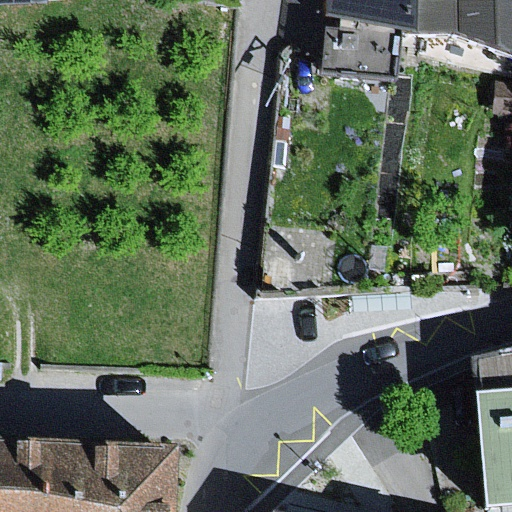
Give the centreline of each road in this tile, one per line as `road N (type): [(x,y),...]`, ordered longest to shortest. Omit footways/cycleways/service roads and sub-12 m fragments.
road 1 (tertiary): [(246,431),(338,382),(511,326)]
road 2 (residential): [(246,431),(0,417)]
